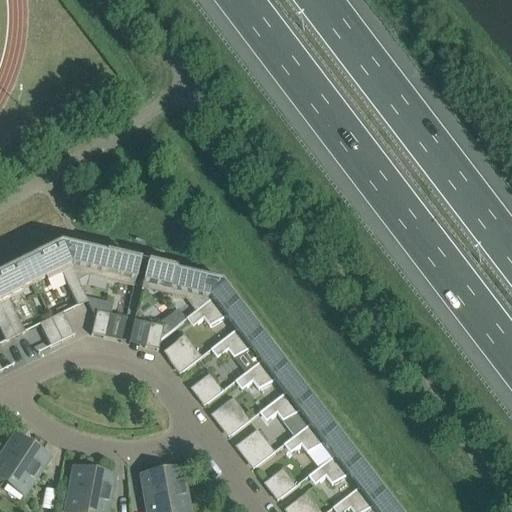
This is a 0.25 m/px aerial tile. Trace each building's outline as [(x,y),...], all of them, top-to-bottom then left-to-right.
[(87,303),(77,283),(76,283),(59,247),(23,265),(33,285),(45,279),(46,283),(64,274),(74,296),(72,297),(77,308),(80,307),(79,304),(84,301),(86,304),(87,303)] [(138,265),(59,247),(76,283),(77,283),(88,277),(102,281),(103,275),(134,283),(138,265)] [(21,291),(33,285),(23,265),(0,275),(0,308),(14,336),(20,333),(21,335),(24,334),(19,323),(16,325),(5,303),(23,294),(21,291)] [(225,285),(146,267),(142,284),(173,292),(172,297),(186,300),(196,313),(212,300),(225,285)] [(237,332),(252,320),(226,286),(225,285),(212,300),(196,313),(191,317),(198,325),(204,321),(210,329),(227,319),(237,332)] [(7,339),(14,336),(0,308),(0,325),(3,331),(0,332),(5,343),(8,342),(7,339)] [(91,336),(104,339),(110,316),(96,313),(91,336)] [(50,320),(61,343),(74,337),(73,336),(73,337),(62,314),(50,320)] [(49,349),(61,343),(50,320),(38,326),(49,348),(49,349)] [(261,363),(277,352),(252,320),(237,332),(216,348),(222,357),(228,353),(234,360),(251,351),(261,363)] [(144,349),(158,352),(163,329),(149,325),(144,349)] [(174,363),(183,374),(202,360),(193,349),(174,363)] [(286,395),(301,383),(277,352),(261,363),(240,380),(247,389),(253,384),(259,392),(276,383),(286,395)] [(310,427),(325,415),(301,383),(286,395),(264,412),(271,420),(277,416),(283,424),(300,414),(310,427)] [(217,399),(212,393),(203,400),(208,406),(217,399)] [(251,423),(242,412),(223,426),(232,438),(251,423)] [(335,459),(350,447),(325,415),(310,427),(289,443),(295,452),(301,448),(307,455),(325,446),(335,459)] [(0,459),(0,480),(19,493),(20,493),(23,496),(26,492),(45,465),(44,465),(47,461),(43,458),(18,441),(14,439),(12,443),(11,443),(0,459)] [(275,455),(266,444),(248,458),(256,469),(275,455)] [(359,490),(374,478),(350,447),(335,459),(313,475),(320,484),(326,479),(332,487),(349,478),(359,490)] [(65,511),(106,511),(112,484),(113,479),(108,478),(78,472),(78,473),(74,472),(73,476),(65,511)] [(147,511),(187,511),(187,509),(182,476),(181,476),(180,472),(176,473),(176,472),(146,478),(142,479),(142,483),(147,511)] [(375,511),(396,511),(399,510),(374,478),(359,490),(338,507),(341,511),(348,511),(350,511),(351,511),(368,511),(374,509),(375,511)] [(290,494),(286,488),(276,495),(281,501),(290,494)]
